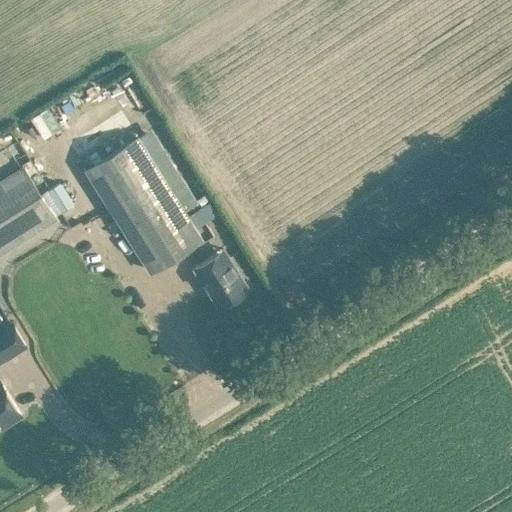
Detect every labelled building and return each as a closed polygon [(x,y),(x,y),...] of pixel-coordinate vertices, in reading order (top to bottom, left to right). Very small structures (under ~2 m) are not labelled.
[(137,135),(86,168),(140,253),(151,270),(202,237),(191,220),(184,209),(137,135)] [(0,177),(0,253),(57,217),(23,163),(0,177)] [(192,266),(219,308),(250,288),(223,246),(192,266)] [(12,322),(0,329),(0,359),(26,344),(12,322)] [(511,408),(511,371),(496,381),(511,408)] [(0,421),(3,420),(5,423),(21,413),(1,380),(0,380),(0,421)]
